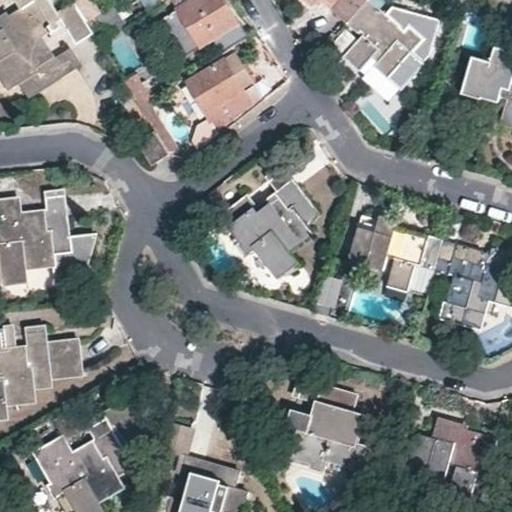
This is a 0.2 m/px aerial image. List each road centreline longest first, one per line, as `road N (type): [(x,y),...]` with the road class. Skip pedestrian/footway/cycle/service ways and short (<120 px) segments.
road 1 (residential): [(287,322),(279,340),(218,366),(159,351),(122,289),(139,229),(155,217)]
road 2 (residential): [(511,203),(361,159),(315,96)]
road 3 (residential): [(287,322),(479,375),(511,369)]
road 4 (residential): [(155,217),(315,96)]
road 5 (residential): [(0,150),(77,144),(124,170),(155,217)]
road 6 (residential): [(155,217),(205,299),(287,322)]
